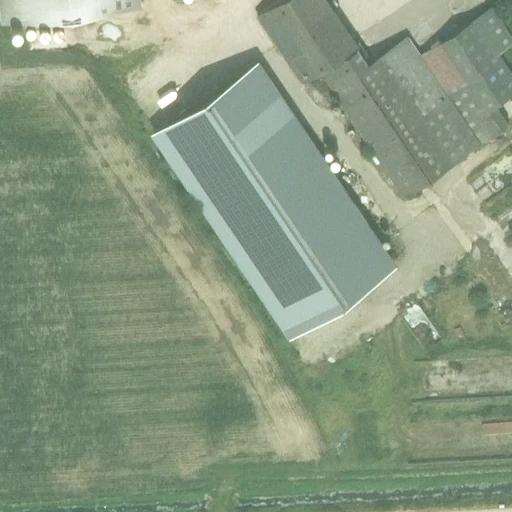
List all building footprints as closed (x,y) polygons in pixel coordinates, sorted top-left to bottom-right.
[(0,0),(0,14),(1,22),(139,5),(138,0),(0,0)] [(302,82),(352,48),(319,0),(277,0),(256,14),(302,82)] [(353,49),(352,48),(302,82),(319,71),(403,195),(508,124),(494,104),(511,91),(511,72),(498,52),(511,42),(511,36),(491,6),(441,40),(420,53),(408,34),(379,54),(368,61),(357,46),(353,49)] [(258,58),(150,130),(288,336),(396,263),(258,58)] [(488,259),(471,263),(476,283),(492,279),(488,259)] [(504,310),(511,295),(511,288),(500,282),(489,302),(504,310)]
